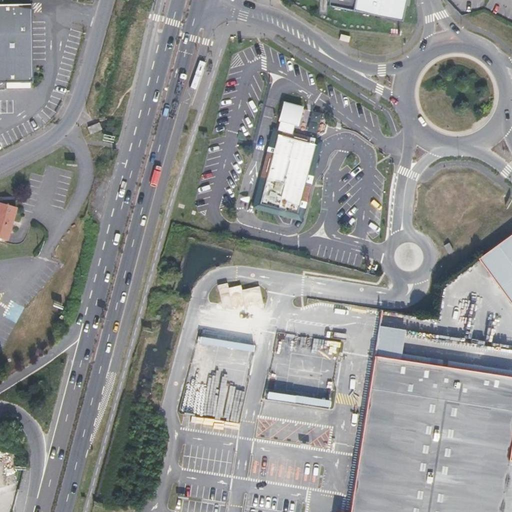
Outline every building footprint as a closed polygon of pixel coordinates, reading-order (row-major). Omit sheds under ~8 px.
[(328,0),(328,7),(402,22),(405,0),(328,0)] [(31,5),(0,5),(0,81),(17,81),(30,81),(32,81),(31,10),(31,5)] [(307,131),(317,133),(319,123),(309,121),(307,131)] [(87,128),(91,135),(103,130),(100,123),(87,128)] [(304,138),(276,131),(274,132),(271,144),(272,147),(269,158),(267,159),(262,176),(264,178),(257,204),(272,208),(276,214),(282,224),(288,225),(291,224),(292,218),(296,206),(299,206),(315,144),(305,142),(305,140),(304,138)] [(321,142),(304,138),(305,140),(305,142),(315,144),(299,206),(296,206),(292,218),(300,220),(321,142)] [(264,178),(262,176),(254,208),(276,214),(272,208),(257,204),(264,178)] [(17,207),(0,202),(0,238),(7,240),(17,207)] [(511,232),(477,258),(511,306),(511,232)] [(462,300),(461,336),(472,336),(473,300),(462,300)] [(511,377),(375,354),(348,511),(341,511),(337,511),(336,511),(511,511),(511,461),(508,461),(511,438),(511,377)]
